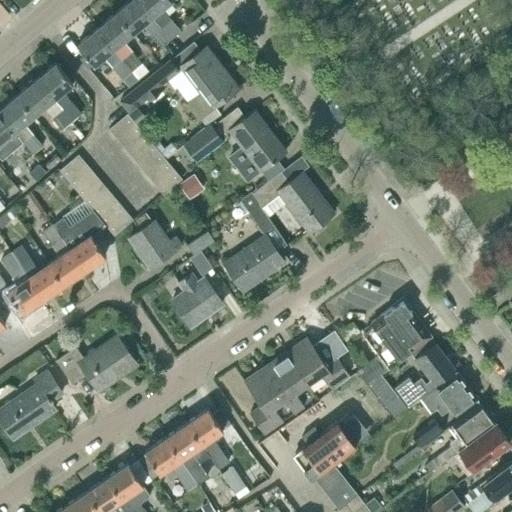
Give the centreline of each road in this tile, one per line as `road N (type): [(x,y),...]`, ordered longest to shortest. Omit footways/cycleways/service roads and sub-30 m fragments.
road 1 (unclassified): [(178,384),(405,225)]
road 2 (residential): [(405,225),(245,0)]
road 3 (unclassified): [(0,370),(97,303),(123,307),(178,384)]
road 4 (unclassified): [(0,503),(178,384)]
road 5 (residential): [(511,363),(405,225)]
